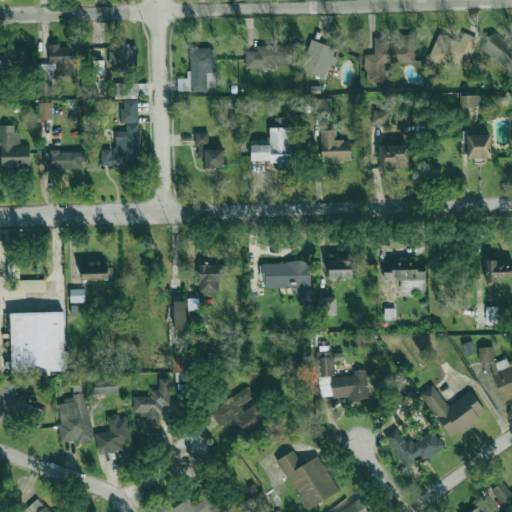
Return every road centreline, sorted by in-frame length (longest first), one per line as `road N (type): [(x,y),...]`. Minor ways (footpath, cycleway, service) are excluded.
road 1 (residential): [(0,14),(511,0)]
road 2 (residential): [(0,215),(511,204)]
road 3 (residential): [(159,0),(165,211)]
road 4 (residential): [(0,450),(116,491),(132,511)]
road 5 (residential): [(413,511),(511,437)]
